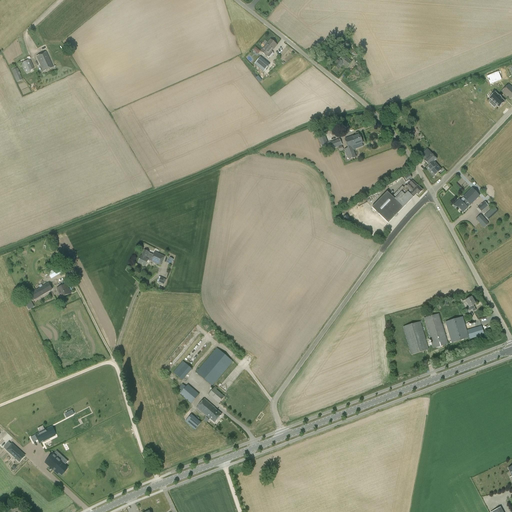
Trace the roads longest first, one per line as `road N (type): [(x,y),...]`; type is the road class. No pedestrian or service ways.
road 1 (unclassified): [(282,435),(276,397),(431,193)]
road 2 (unclassified): [(431,193),(404,147),(363,103),(236,0)]
road 3 (unclassified): [(161,483),(110,363),(0,405)]
road 4 (tertiary): [(282,435),(511,349)]
road 5 (unclassified): [(511,341),(431,193)]
road 6 (tertiary): [(161,483),(282,435)]
